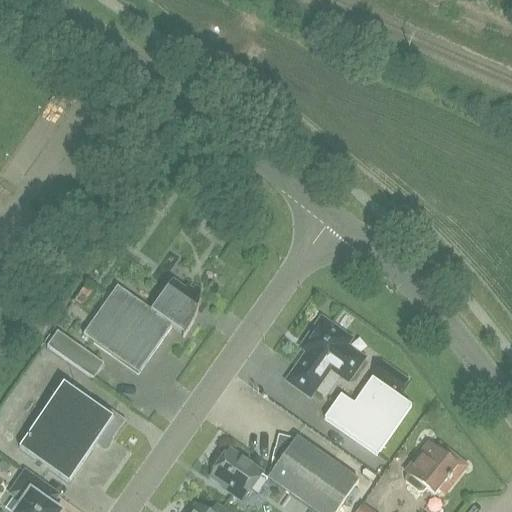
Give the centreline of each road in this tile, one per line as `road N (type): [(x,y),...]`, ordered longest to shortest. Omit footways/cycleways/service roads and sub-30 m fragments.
road 1 (unclassified): [(119,511),(329,216)]
road 2 (tertiary): [(329,216),(39,0)]
road 3 (tertiary): [(511,412),(412,288),(329,216)]
